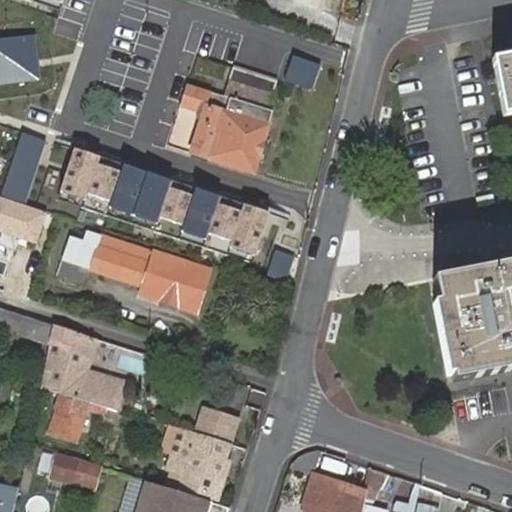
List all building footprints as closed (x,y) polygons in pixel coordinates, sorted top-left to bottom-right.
[(34,36),(0,40),(0,82),(39,78),(37,62),(34,36)] [(511,56),(487,61),(498,115),(511,112),(511,56)] [(224,98),(268,113),(277,83),(234,68),(224,98)] [(252,175),(272,114),(268,113),(224,98),(187,86),(179,108),(198,114),(197,119),(202,121),(191,155),(252,175)] [(19,133),(0,190),(0,196),(25,205),(45,142),(19,133)] [(97,159),(75,151),(61,191),(85,199),(87,192),(112,201),(110,207),(158,223),(160,217),(185,225),(183,232),(207,240),(210,233),(234,241),(231,248),(257,256),(271,214),(244,205),(241,213),(219,205),(221,197),(197,189),(194,197),(168,189),(170,182),(122,166),(120,174),(94,166),(97,159)] [(0,196),(0,233),(37,245),(48,212),(25,205),(0,196)] [(88,271),(96,248),(100,236),(88,232),(84,244),(72,240),(64,263),(88,271)] [(100,236),(96,248),(150,266),(143,288),(140,296),(195,313),(208,272),(100,236)] [(96,248),(88,271),(143,288),(150,266),(96,248)] [(432,305),(449,382),(511,370),(511,265),(435,280),(440,303),(432,305)] [(55,328),(0,309),(0,331),(51,348),(55,328)] [(55,328),(51,348),(42,389),(62,396),(107,409),(119,413),(127,387),(89,375),(99,342),(55,328)] [(107,409),(62,396),(49,435),(75,444),(85,413),(104,418),(107,409)] [(238,419),(202,407),(194,436),(229,447),(238,419)] [(194,436),(170,429),(162,453),(172,456),(167,471),(183,476),(178,489),(215,500),(222,482),(218,480),(229,447),(194,436)] [(51,480),(95,492),(101,471),(56,457),(51,480)] [(97,491),(103,492),(108,472),(102,470),(97,491)] [(167,471),(163,483),(178,489),(183,476),(167,471)] [(362,511),(367,491),(314,473),(303,510),(309,511),(362,511)] [(149,485),(139,511),(181,511),(182,511),(185,511),(200,511),(203,502),(149,485)] [(0,511),(14,511),(19,491),(0,486),(0,511)] [(414,511),(416,506),(393,501),(390,511),(414,511)] [(432,511),(434,506),(416,503),(416,506),(414,511),(432,511)]
